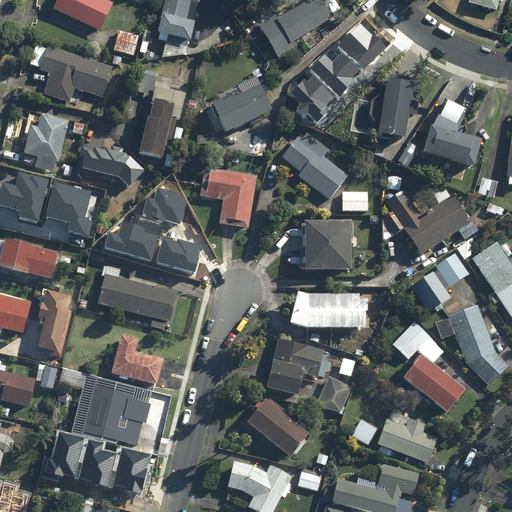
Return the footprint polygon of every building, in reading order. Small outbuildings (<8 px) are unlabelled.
[(59,0),(55,11),(104,34),(118,5),(107,0),(59,0)] [(201,0),(167,0),(164,17),(167,18),(164,34),(196,42),(200,24),(196,23),(201,0)] [(340,11),(333,0),(311,0),(281,18),(279,14),(262,25),(281,57),(297,47),(295,43),(336,19),(334,15),(340,11)] [(498,0),(468,0),(466,8),(495,16),(498,0)] [(363,21),(339,47),(363,69),(387,44),(363,21)] [(141,38),(118,31),(112,52),(136,58),(141,38)] [(154,34),(145,32),(140,55),(149,57),(154,34)] [(114,70),(50,49),(48,53),(36,49),(31,64),(43,68),(41,73),(52,76),(45,95),(74,105),(79,89),(105,97),(114,70)] [(324,56),(311,71),(341,98),(355,83),(350,78),(357,71),(341,55),(333,64),(324,56)] [(389,91),(387,90),(381,142),(392,144),(392,137),(409,139),(412,114),(420,115),(421,102),(415,101),(416,91),(419,91),(421,77),(392,74),(389,91)] [(230,134),(277,111),(260,76),(213,98),(230,134)] [(303,81),(290,94),(299,102),(293,109),(305,120),(310,116),(319,124),(329,113),(324,109),(333,99),(311,79),(306,84),(303,81)] [(187,97),(154,89),(139,155),(169,162),(180,113),(183,114),(187,97)] [(465,109),(449,104),(425,152),(478,168),(486,141),(460,133),(462,126),(460,125),(465,109)] [(62,164),(71,120),(43,114),(40,130),(23,126),(18,152),(27,153),(26,157),(41,160),(40,166),(56,169),(57,163),(62,164)] [(85,124),(76,122),(68,153),(77,155),(85,124)] [(303,138),(300,136),(282,157),(301,173),(299,175),(329,201),(351,176),(327,156),(331,152),(308,132),(303,138)] [(131,188),(147,171),(130,155),(83,148),(77,174),(101,180),(103,174),(121,179),(131,188)] [(258,176),(207,167),(202,196),(225,200),(221,224),(249,229),(258,176)] [(3,185),(0,196),(0,205),(21,211),(19,217),(37,222),(48,180),(21,173),(17,188),(3,185)] [(500,184),(483,178),(478,195),(495,200),(500,184)] [(53,185),(45,218),(69,224),(67,231),(87,236),(91,221),(83,219),(89,194),(53,185)] [(146,197),(141,214),(181,225),(188,197),(157,190),(155,199),(146,197)] [(386,218),(385,233),(390,241),(406,231),(420,254),(471,222),(456,197),(424,217),(412,198),(410,199),(404,190),(387,200),(395,212),(386,218)] [(371,193),(344,192),(343,210),(370,211),(371,193)] [(356,222),(308,220),(306,269),(355,271),(356,222)] [(110,232),(105,248),(152,262),(161,232),(123,221),(119,234),(110,232)] [(165,236),(157,259),(193,271),(201,248),(165,236)] [(61,252),(6,239),(0,263),(0,267),(54,280),(61,252)] [(473,258),(496,294),(490,298),(495,307),(502,302),(511,318),(511,259),(500,240),(473,258)] [(472,274),(457,253),(438,267),(453,288),(472,274)] [(88,262),(80,261),(77,275),(85,276),(88,262)] [(452,299),(434,272),(412,287),(414,290),(409,294),(414,301),(419,298),(430,314),(452,299)] [(180,292),(106,275),(99,306),(173,323),(180,292)] [(62,355),(74,296),(45,290),(37,326),(45,328),(40,351),(62,355)] [(370,296),(301,291),(299,326),(368,330),(370,296)] [(34,303),(0,294),(0,336),(3,337),(5,328),(26,333),(34,303)] [(89,300),(80,299),(79,312),(87,313),(89,300)] [(497,352),(479,307),(436,321),(442,339),(456,335),(466,365),(490,387),(511,367),(497,352)] [(406,380),(422,393),(415,402),(429,414),(436,406),(449,417),(470,391),(438,363),(447,352),(416,326),(397,348),(418,366),(406,380)] [(142,339),(122,335),(114,374),(121,376),(120,380),(131,382),(132,378),(161,384),(167,359),(139,353),(142,339)] [(288,348),(279,346),(270,390),(302,396),(306,377),(322,380),(328,349),(289,341),(288,348)] [(361,360),(346,354),(338,373),(353,379),(361,360)] [(60,368),(42,364),(38,386),(55,390),(60,368)] [(37,380),(0,370),(0,394),(5,395),(3,402),(30,409),(37,380)] [(355,388),(330,376),(316,405),(341,417),(355,388)] [(111,388),(97,384),(85,433),(139,446),(145,424),(148,425),(154,401),(127,394),(129,386),(113,382),(111,388)] [(73,396),(58,392),(56,404),(70,407),(73,396)] [(300,421),(266,396),(244,425),(266,442),(268,440),(293,459),(313,433),(306,428),(308,425),(301,419),(300,421)] [(379,430),(360,419),(351,436),(370,446),(379,430)] [(410,427),(388,420),(379,447),(430,465),(439,437),(429,434),(431,426),(413,420),(410,427)] [(0,472),(2,473),(7,454),(13,456),(17,439),(0,434),(3,424),(0,423),(0,472)] [(330,456),(319,453),(316,465),(327,468),(330,456)] [(259,511),(275,511),(294,477),(272,466),(269,474),(237,461),(231,486),(254,498),(249,507),(259,511)] [(89,471),(56,462),(50,487),(82,495),(89,471)] [(341,480),(335,503),(367,511),(415,511),(418,503),(403,499),(405,494),(415,497),(421,473),(385,463),(378,489),(341,480)] [(122,471),(96,465),(88,499),(114,505),(122,471)] [(324,476),(303,470),(299,486),(319,492),(324,476)] [(5,486),(0,504),(0,511),(19,511),(23,497),(14,494),(16,489),(5,486)] [(334,489),(324,487),(322,504),(332,505),(334,489)]
